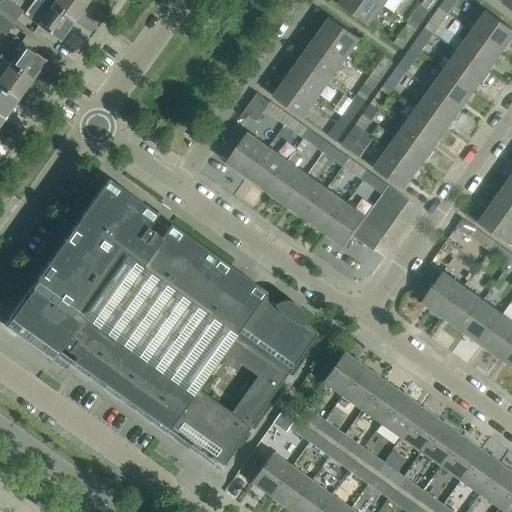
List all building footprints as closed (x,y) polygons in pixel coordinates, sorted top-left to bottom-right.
[(0,0),(0,9),(15,20),(22,10),(8,0),(0,0)] [(59,40),(73,20),(44,0),(42,0),(29,19),(59,40)] [(44,0),(73,20),(87,1),(85,0),(44,0)] [(385,5),(377,0),(343,0),(341,4),(371,25),(385,5)] [(432,10),(438,0),(425,0),(423,4),(432,10)] [(458,0),(445,0),(441,7),(449,13),(458,0)] [(418,29),(432,10),(423,4),(410,23),(418,29)] [(435,32),(449,13),(441,7),(427,27),(435,32)] [(503,51),(511,39),(511,27),(488,10),(474,30),(503,51)] [(0,31),(5,35),(12,25),(0,16),(0,31)] [(332,17),(317,37),(347,58),(361,38),(332,17)] [(404,49),(418,29),(410,23),(396,43),(404,49)] [(421,52),(435,32),(427,27),(413,46),(421,52)] [(489,71),(503,51),(474,30),(459,50),(489,71)] [(14,37),(2,54),(0,56),(0,58),(2,60),(3,60),(31,80),(45,60),(14,37)] [(347,58),(317,37),(303,56),(333,78),(347,58)] [(407,71),(421,52),(413,46),(399,65),(407,71)] [(491,72),(489,71),(459,50),(451,61),(445,57),(440,65),(446,69),(475,90),(482,81),(484,82),(491,72)] [(333,78),(303,56),(289,76),(319,97),(333,78)] [(380,82),(395,62),(386,56),(372,76),(380,82)] [(0,86),(17,99),(31,80),(3,60),(2,60),(0,63),(0,71),(2,74),(0,77),(0,86)] [(393,91),(407,71),(399,65),(385,85),(393,91)] [(461,110),(475,90),(446,69),(432,89),(461,110)] [(319,97),(289,76),(275,96),(305,117),(319,97)] [(366,102),(380,82),(372,76),(358,95),(366,102)] [(379,111),(393,91),(385,85),(371,105),(379,111)] [(17,99),(0,86),(0,116),(3,119),(17,99)] [(447,130),(461,110),(432,89),(418,108),(447,130)] [(352,121),(366,102),(358,95),(343,115),(352,121)] [(292,115),(271,101),(265,109),(286,124),(292,115)] [(365,130),(379,111),(371,105),(357,124),(365,130)] [(433,149),(447,130),(418,108),(403,128),(433,149)] [(311,129),(292,115),(286,124),(305,137),(311,129)] [(338,141),(352,121),(343,115),(330,134),(338,141)] [(351,150),(365,130),(357,124),(343,144),(351,150)] [(435,151),(433,149),(403,128),(390,147),(419,169),(427,159),(428,160),(435,151)] [(331,143),(311,129),(305,137),(325,151),(331,143)] [(249,176),(270,146),(249,132),(228,161),(238,169),(237,171),(247,178),(249,176)] [(350,157),(331,143),(325,151),(344,165),(350,157)] [(268,190),(289,160),(270,146),(249,176),(268,190)] [(405,189),(419,169),(390,147),(375,167),(405,189)] [(370,171),(350,157),(344,165),(364,179),(370,171)] [(287,204),(308,174),(289,160),(268,190),(287,204)] [(375,206),(376,205),(383,195),(390,185),(370,171),(364,179),(379,190),(370,203),(375,206)] [(307,218),(328,188),(308,174),(287,204),(307,218)] [(214,456),(212,458),(222,464),(316,332),(303,323),(303,319),(303,313),(300,308),(296,303),(291,301),(285,300),(279,301),(276,303),(263,294),(265,291),(170,223),(169,223),(155,213),(156,213),(107,178),(3,324),(57,362),(62,355),(70,361),(69,363),(165,431),(170,424),(214,456)] [(511,185),(508,183),(501,192),(499,191),(492,201),(494,202),(511,214),(511,185)] [(411,200),(390,185),(383,195),(403,210),(411,200)] [(327,232),(348,202),(328,188),(307,218),(327,232)] [(403,210),(383,195),(376,205),(396,220),(403,210)] [(354,235),(361,225),(368,216),(348,202),(327,232),(347,246),(354,235)] [(511,239),(511,214),(494,202),(480,222),(509,243),(511,239)] [(376,205),(375,206),(369,215),(389,230),(396,220),(376,205)] [(389,230),(369,215),(368,216),(361,225),(382,240),(389,230)] [(497,241),(476,227),(464,218),(458,226),(491,249),(497,241)] [(382,240),(361,225),(354,235),(375,250),(382,240)] [(511,261),(511,252),(497,241),(491,249),(511,263),(511,261)] [(444,315),(465,286),(445,271),(423,301),(434,308),(432,310),(442,317),(444,315)] [(463,329),(484,300),(465,286),(444,315),(463,329)] [(483,343),(504,314),(484,300),(463,329),(483,343)] [(502,357),(511,343),(511,319),(504,314),(483,343),(502,357)] [(511,364),(511,343),(502,357),(511,364)] [(341,395),(362,365),(343,351),(321,381),(341,395)] [(361,409),(382,380),(362,365),(341,395),(361,409)] [(380,423),(401,393),(382,380),(361,409),(380,423)] [(400,437),(421,407),(412,401),(413,399),(403,391),(401,393),(380,423),(400,437)] [(324,420),(304,405),(297,414),(317,429),(324,420)] [(420,452),(441,422),(431,414),(432,413),(422,406),(421,407),(400,437),(420,452)] [(314,433),(295,419),(282,410),(275,419),(308,442),(314,433)] [(343,434),(324,420),(317,429),(337,443),(343,434)] [(440,465),(461,436),(451,429),(453,427),(443,420),(441,422),(420,452),(440,465)] [(334,447),(314,433),(308,442),(327,456),(334,447)] [(363,447),(343,434),(337,443),(356,456),(363,447)] [(459,480),(481,450),(471,443),(472,441),(462,434),(461,436),(440,465),(459,480)] [(354,461),(334,447),(327,456),(347,470),(354,461)] [(382,461),(363,447),(356,456),(376,470),(382,461)] [(479,494),(500,464),(481,450),(459,480),(479,494)] [(269,495),(290,466),(271,452),(250,481),(269,495)] [(373,475),(354,461),(347,470),(367,484),(373,475)] [(402,476),(382,461),(376,470),(396,485),(402,476)] [(499,508),(511,489),(511,472),(500,464),(479,494),(499,508)] [(289,509),(310,480),(290,466),(269,495),(289,509)] [(393,489),(373,475),(367,484),(387,498),(393,489)] [(422,490),(402,476),(396,485),(416,499),(422,490)] [(292,511),(317,511),(330,494),(310,480),(289,509),(292,511)] [(405,511),(412,503),(393,489),(387,498),(405,511)] [(511,511),(511,489),(499,508),(504,511),(511,511)] [(436,511),(442,504),(422,490),(416,499),(434,511),(436,511)] [(346,511),(350,508),(330,494),(317,511),(346,511)] [(424,511),(412,503),(405,511),(424,511)]
